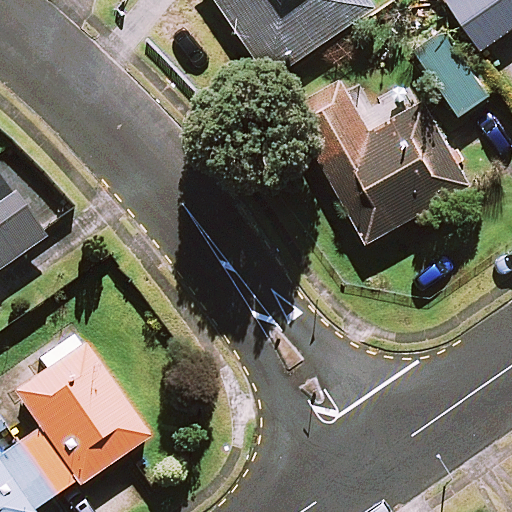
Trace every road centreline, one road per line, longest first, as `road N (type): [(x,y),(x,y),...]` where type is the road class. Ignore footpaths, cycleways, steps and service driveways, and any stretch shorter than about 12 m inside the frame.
road 1 (residential): [(0,19),(150,164),(371,466)]
road 2 (residential): [(371,466),(511,366)]
